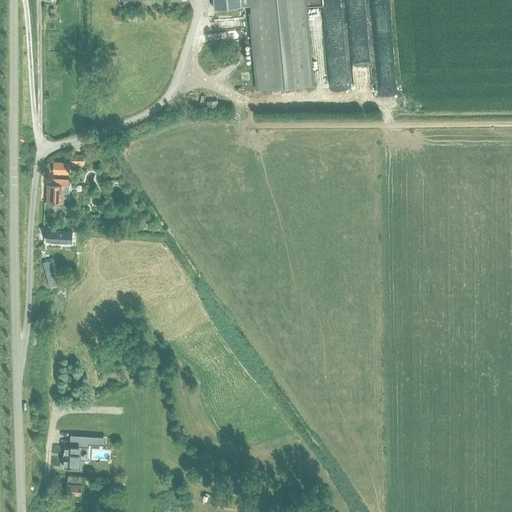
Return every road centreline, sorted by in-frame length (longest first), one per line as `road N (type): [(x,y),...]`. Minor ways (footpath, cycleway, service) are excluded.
road 1 (tertiary): [(21,511),(14,0)]
road 2 (track): [(177,76),(233,97),(244,124),(511,121)]
